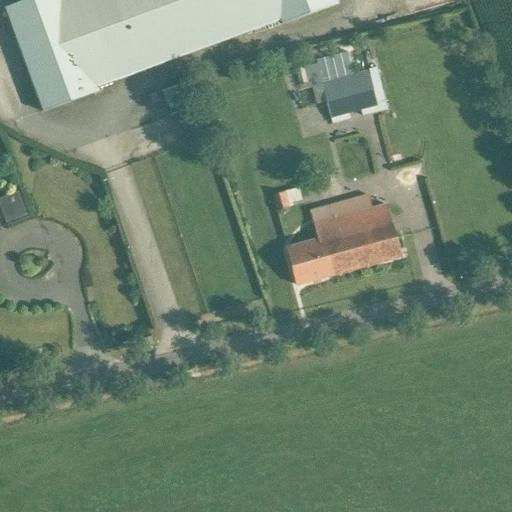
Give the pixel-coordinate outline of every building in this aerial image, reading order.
[(26,0),(5,8),(43,111),(99,91),(98,87),(281,20),(282,24),(339,4),(337,0),(26,0)] [(318,66),(306,68),(311,89),(313,88),(322,86),(318,66)] [(306,68),(296,71),(301,91),(311,89),(306,68)] [(379,104),(370,73),(322,86),(326,100),(331,118),(379,104)] [(198,114),(188,81),(163,89),(171,114),(178,112),(180,120),(198,114)] [(322,86),(313,88),(316,102),(326,100),(322,86)] [(285,191),(272,194),(276,211),(289,208),(285,191)] [(318,240),(306,243),(287,248),(297,285),(402,256),(388,205),(315,225),(318,240)]
